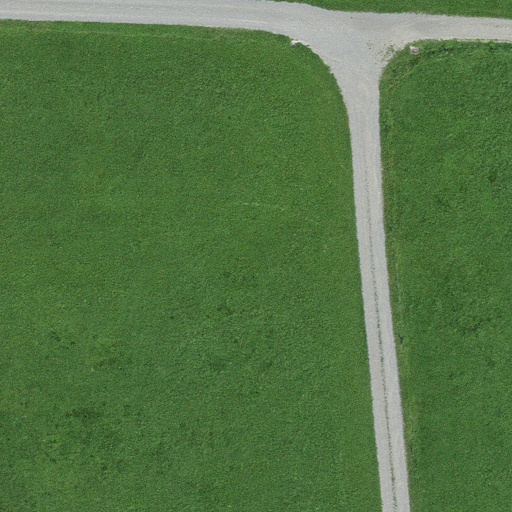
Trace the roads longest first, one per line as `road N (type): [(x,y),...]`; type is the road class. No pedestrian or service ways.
road 1 (track): [(409,511),(362,35),(0,18)]
road 2 (track): [(511,42),(362,35)]
